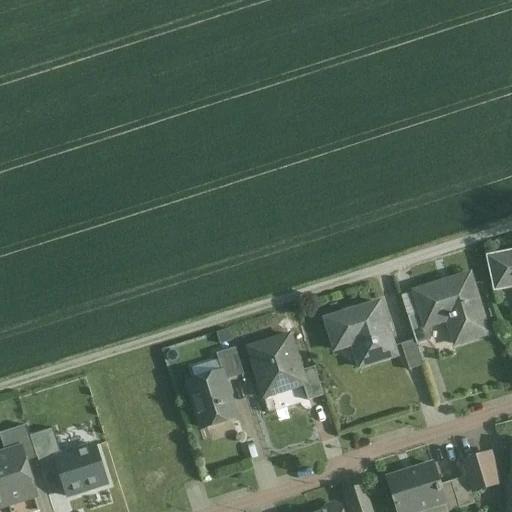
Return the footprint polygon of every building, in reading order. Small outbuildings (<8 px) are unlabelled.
[(511,253),(487,258),(494,291),(511,287),(511,253)] [(469,275),(413,293),(419,313),(407,317),(414,341),(416,346),(430,341),(431,326),(447,321),(454,345),(472,340),(470,334),(486,328),(469,275)] [(379,303),(325,320),(334,351),(352,345),(359,368),(396,356),(379,303)] [(289,336),(247,349),(263,399),(303,386),(306,385),(301,372),(295,352),(289,336)] [(414,341),(400,345),(408,371),(423,367),(416,346),(414,341)] [(235,349),(216,355),(222,374),(224,381),(243,375),(235,349)] [(314,368),(301,372),(306,385),(303,386),(308,402),(323,397),(314,368)] [(222,374),(187,385),(200,428),(235,417),(224,381),(222,374)] [(26,426),(0,434),(0,439),(5,456),(20,451),(24,463),(36,459),(26,426)] [(5,456),(0,457),(0,478),(8,504),(34,495),(24,463),(20,451),(5,456)] [(490,455),(462,464),(471,492),(499,483),(490,455)] [(433,464),(387,479),(397,511),(422,511),(445,505),(439,486),(433,464)] [(474,505),(466,478),(451,483),(459,510),(474,505)] [(451,483),(439,486),(445,505),(447,511),(452,511),(459,510),(451,483)] [(371,511),(364,486),(344,492),(350,511),(371,511)]
